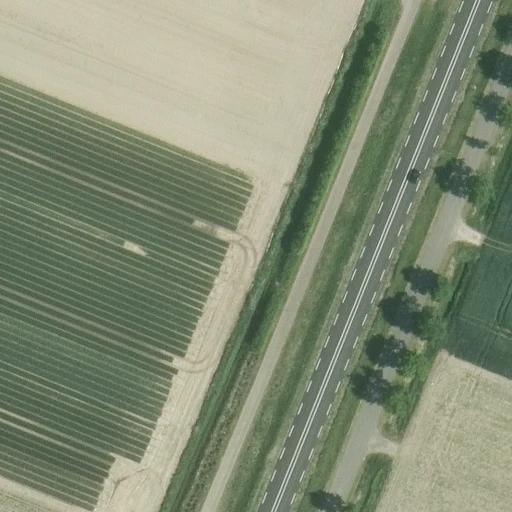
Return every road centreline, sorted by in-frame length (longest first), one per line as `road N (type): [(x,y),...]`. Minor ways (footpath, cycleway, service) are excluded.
road 1 (unclassified): [(206,511),(414,0)]
road 2 (primary): [(272,511),(477,0)]
road 3 (unclassified): [(332,511),(511,59)]
